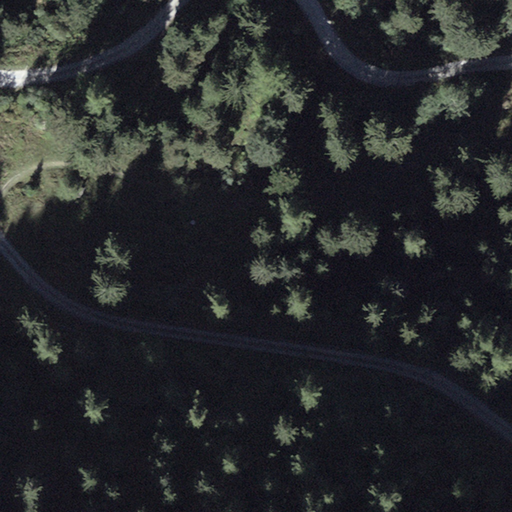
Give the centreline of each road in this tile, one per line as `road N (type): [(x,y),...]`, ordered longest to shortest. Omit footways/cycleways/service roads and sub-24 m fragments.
road 1 (track): [(0,242),(31,279),(95,315),(433,372),(511,430)]
road 2 (track): [(492,63),(436,75),(369,74),(338,52),(308,0)]
road 3 (track): [(183,0),(156,28),(91,65),(0,78)]
